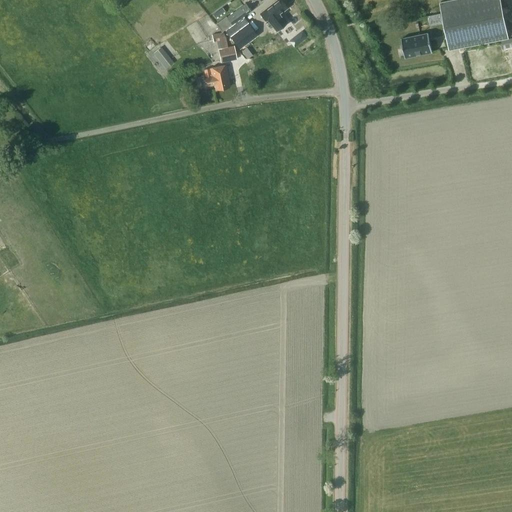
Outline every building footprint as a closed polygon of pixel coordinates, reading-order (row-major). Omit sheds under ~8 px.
[(280,13),(287,7),(281,0),(275,0),(258,13),(259,13),(265,20),(271,15),(274,19),(280,14),(280,13)] [(500,0),(453,0),(439,3),(449,49),(508,37),(500,0)] [(244,4),(228,16),(233,23),(250,11),(244,4)] [(225,30),(240,49),(258,35),(243,16),(225,30)] [(221,62),(237,59),(234,46),(228,47),(225,35),(224,35),(224,31),(212,34),(213,42),(216,41),(221,62)] [(432,52),(428,33),(401,39),(405,57),(432,52)] [(274,44),(262,48),(264,54),(276,50),(274,44)] [(161,46),(153,53),(165,68),(173,62),(161,46)] [(246,48),(242,51),(247,58),(252,55),(246,48)] [(204,70),(205,77),(203,78),(205,86),(214,84),(215,89),(229,86),(227,75),(228,74),(226,65),(209,68),(204,70)]
